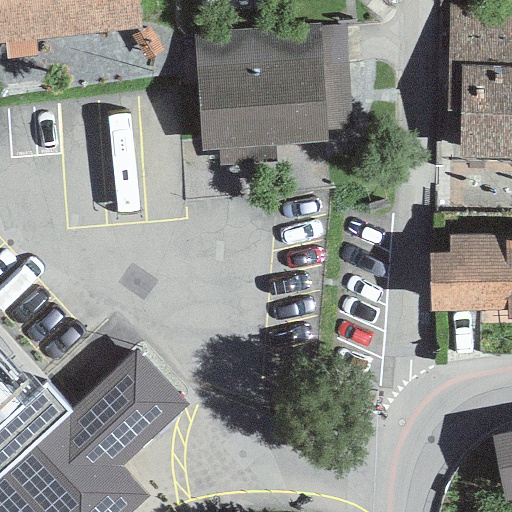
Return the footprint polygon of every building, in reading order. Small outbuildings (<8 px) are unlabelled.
[(0,0),(0,42),(137,30),(133,0),(0,0)] [(511,6),(448,5),(445,111),(459,112),(458,158),(511,159),(511,34),(511,6)] [(345,24),(319,25),(326,130),(351,129),(345,24)] [(326,130),(319,25),(191,35),(200,151),(217,150),(218,166),(275,162),(273,146),(327,142),(326,130)] [(511,236),(449,238),(450,253),(428,254),(430,313),(508,312),(508,320),(511,320),(511,236)] [(187,406),(136,349),(68,410),(44,383),(0,421),(0,511),(133,511),(149,498),(121,466),(187,406)] [(502,503),(511,501),(511,432),(489,437),(502,503)]
